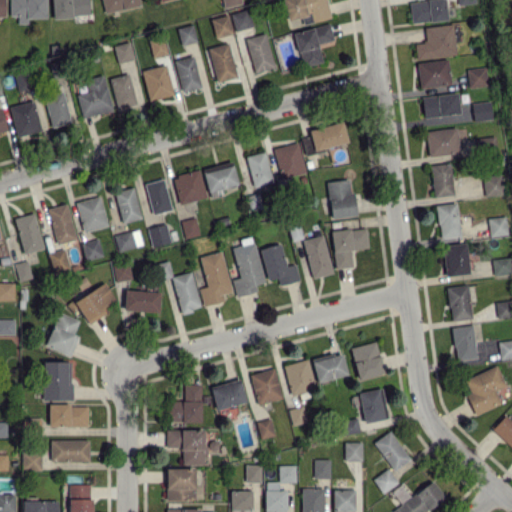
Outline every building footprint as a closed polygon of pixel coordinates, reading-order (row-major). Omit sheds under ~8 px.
[(454,53),(450,23),(422,27),(424,41),(413,43),(415,59),(454,53)] [(417,86),(448,85),(447,59),(416,61),(417,86)] [(486,85),(484,66),(464,69),(467,88),(486,85)] [(458,114),(456,93),(420,95),(421,116),(458,114)] [(470,103),(472,121),(491,119),(488,101),(470,103)] [(428,156),(458,151),(454,126),(423,131),(428,156)] [(474,136),(475,152),(494,151),(493,135),(474,136)] [(429,164),(431,196),(451,195),(449,163),(429,164)] [(481,176),(483,196),(502,194),(500,174),(481,176)] [(439,238),(459,235),(454,202),(434,205),(439,238)] [(488,236),(506,234),(504,215),(486,217),(488,236)] [(445,274),(466,273),(465,243),(444,244),(445,274)] [(492,275),(511,273),(509,257),(490,259),(492,275)] [(448,320),(470,318),(467,284),(445,286),(448,320)] [(511,299),(494,301),(495,318),(511,316),(511,299)] [(474,358),(472,325),(451,326),(452,359),(474,358)] [(511,339),(496,341),(498,359),(511,357),(511,339)] [(493,389),(503,386),(496,366),(463,377),(468,392),(465,393),(472,414),(499,404),(493,389)] [(490,428),(511,448),(511,416),(509,420),(503,415),(490,428)]
